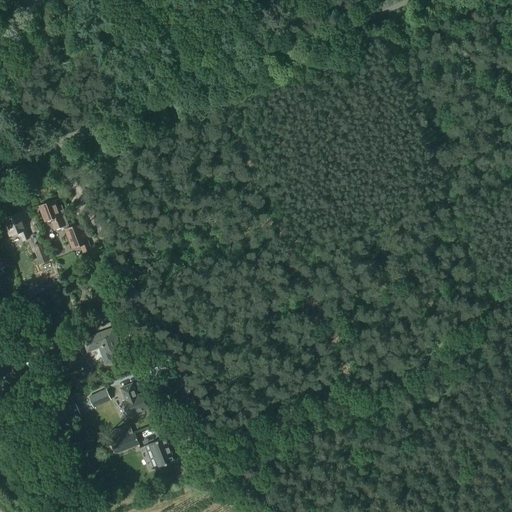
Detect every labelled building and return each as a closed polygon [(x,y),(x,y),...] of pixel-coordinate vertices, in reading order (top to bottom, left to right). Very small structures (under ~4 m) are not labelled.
[(54,201),(40,206),(46,222),(51,220),(55,230),(63,226),(72,250),(80,246),(83,254),(90,251),(84,234),(88,233),(84,223),(69,229),(63,215),(64,214),(61,207),(57,209),(54,201)] [(19,215),(5,220),(11,235),(20,232),(23,241),(28,238),(25,230),(24,230),(19,215)] [(43,244),(33,247),(39,265),(50,261),(43,244)] [(109,296),(97,301),(101,310),(113,305),(109,296)] [(40,298),(32,300),(38,317),(45,314),(40,298)] [(112,331),(85,341),(90,355),(102,351),(107,365),(115,362),(113,356),(122,353),(114,332),(112,331)] [(125,401),(123,402),(129,417),(137,414),(137,416),(144,413),(143,411),(150,408),(144,393),(137,396),(132,384),(120,389),(125,401)] [(105,390),(89,398),(93,407),(109,400),(105,390)] [(75,404),(56,412),(61,423),(80,415),(75,404)] [(140,444),(136,433),(112,443),(116,453),(140,444)] [(175,461),(166,437),(150,443),(159,467),(175,461)] [(110,466),(116,478),(131,471),(125,459),(110,466)]
